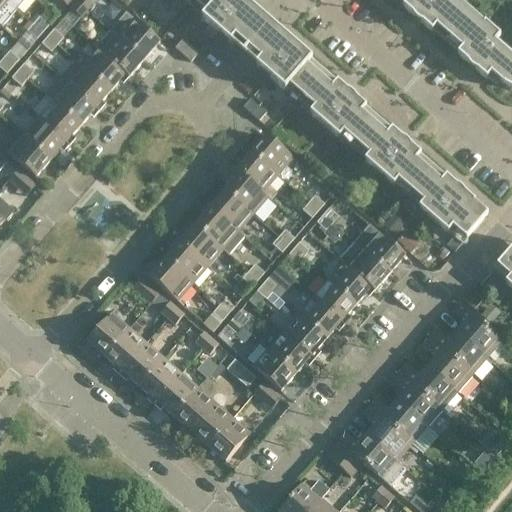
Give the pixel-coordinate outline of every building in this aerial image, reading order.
[(0,0),(0,25),(2,27),(16,11),(3,0),(0,0)] [(25,0),(3,0),(16,11),(25,0)] [(80,0),(78,4),(87,12),(93,5),(87,0),(80,0)] [(243,56),(256,67),(285,92),(289,87),(302,98),(324,73),(311,62),(312,61),(270,24),(244,2),(241,0),(196,0),(193,3),(206,15),(201,20),(243,56)] [(403,8),(417,21),(432,33),(436,28),(449,39),(471,14),(458,3),(459,2),(457,0),(404,0),(407,3),(403,8)] [(87,12),(78,4),(71,11),(81,19),(87,12)] [(486,81),(491,75),(503,86),(505,87),(508,89),(511,90),(511,56),(496,43),(500,37),(485,24),(484,25),(471,14),(449,39),(462,50),(457,55),(473,69),(486,81)] [(110,32),(144,62),(160,44),(126,15),(110,32)] [(33,25),(43,34),(49,27),(40,18),(33,25)] [(27,32),(19,42),(28,51),(37,41),(43,34),(33,25),(27,32)] [(48,38),(58,46),(64,39),(54,31),(48,38)] [(97,42),(93,47),(96,49),(95,50),(97,51),(126,76),(125,76),(129,80),(144,62),(110,32),(100,44),(97,42)] [(58,46),(48,38),(42,45),(52,54),(58,46)] [(198,55),(182,41),(175,50),(191,63),(198,55)] [(10,52),(4,60),(13,68),(20,61),(28,51),(19,42),(10,52)] [(126,76),(97,51),(83,68),(111,93),(125,76),(126,76)] [(13,68),(4,60),(0,63),(0,68),(7,75),(13,68)] [(83,68),(75,62),(61,79),(96,110),(111,93),(83,68)] [(18,72),(28,81),(34,73),(24,65),(18,72)] [(28,81),(18,72),(12,79),(22,88),(28,81)] [(366,108),(352,96),(337,83),(336,84),(324,73),(302,98),(314,109),(309,115),(339,140),(343,135),(356,146),(378,120),(365,109),(366,108)] [(96,110),(61,79),(46,96),(81,127),(96,110)] [(259,122),(266,114),(250,101),(243,109),(259,122)] [(53,103),(38,120),(66,145),(81,127),(53,103)] [(66,145),(38,120),(23,137),(51,162),(66,145)] [(391,132),(378,120),(356,146),(369,157),(364,162),(393,187),(398,182),(411,193),(433,168),(420,157),(421,156),(392,131),(391,132)] [(51,162),(23,137),(7,155),(36,180),(51,162)] [(251,155),(277,178),(293,160),(266,137),(251,155)] [(251,155),(236,172),(239,176),(263,195),(263,194),(268,199),(270,201),(276,194),(268,188),(277,178),(251,155)] [(488,216),(474,204),(475,203),(446,178),(445,179),(433,168),(411,193),(423,204),(419,209),(433,222),(448,235),(452,229),(466,241),(488,216)] [(35,188),(17,172),(9,182),(27,197),(35,188)] [(253,217),(268,199),(263,194),(263,195),(239,176),(225,192),(253,217)] [(238,234),(253,217),(225,192),(210,210),(238,234)] [(315,199),(309,206),(318,214),(324,207),(315,199)] [(312,221),(318,214),(309,206),(303,213),(312,221)] [(223,251),(229,257),(244,239),(238,234),(210,210),(195,227),(223,251)] [(329,211),(323,218),(332,226),(338,219),(329,211)] [(326,233),(332,226),(323,218),(317,225),(326,233)] [(180,244),(208,268),(223,251),(195,227),(180,244)] [(354,245),(389,276),(405,258),(370,227),(354,245)] [(286,233),(279,240),(289,248),(295,241),(286,233)] [(282,255),(289,248),(279,240),(273,247),(282,255)] [(452,241),(446,248),(453,255),(459,248),(452,241)] [(193,285),(208,268),(180,244),(165,261),(193,285)] [(299,245),(293,252),(302,260),(309,253),(299,245)] [(343,265),(371,290),(370,290),(374,293),(389,276),(354,245),(339,262),(343,265)] [(511,249),(496,267),(510,279),(505,285),(511,290),(511,249)] [(296,267),(302,260),(293,252),(287,259),(296,267)] [(149,279),(178,303),(193,285),(165,261),(149,279)] [(356,307),(370,290),(371,290),(343,265),(328,282),(356,307)] [(256,267),(250,274),(259,282),(265,275),(256,267)] [(253,289),(259,282),(250,274),(243,281),(253,289)] [(270,279),(263,286),(273,294),(279,287),(270,279)] [(151,305),(159,296),(142,280),(133,290),(151,305)] [(341,324),(356,307),(328,282),(313,299),(341,324)] [(266,301),(273,294),(263,286),(257,293),(266,301)] [(483,301),(472,291),(463,301),(475,311),(483,301)] [(326,341),(341,324),(313,299),(298,316),(326,341)] [(226,302),(220,309),(229,317),(235,310),(226,302)] [(161,314),(168,320),(176,311),(169,304),(161,314)] [(456,335),(486,360),(502,342),(459,305),(452,313),(465,325),(456,335)] [(223,324),(229,317),(220,309),(214,316),(223,324)] [(184,317),(176,311),(168,320),(176,327),(184,317)] [(240,314),(234,321),(243,329),(249,322),(240,314)] [(87,343),(105,359),(129,330),(111,315),(87,343)] [(311,358),(326,341),(298,316),(283,333),(311,358)] [(237,336),(243,329),(234,321),(227,328),(237,336)] [(121,373),(146,345),(129,330),(105,359),(121,373)] [(296,375),(311,358),(283,333),(268,351),(296,375)] [(471,378),(486,360),(456,335),(448,344),(436,333),(428,341),(471,378)] [(195,344),(202,350),(211,340),(203,334),(195,344)] [(218,347),(211,340),(202,350),(210,357),(218,347)] [(456,395),(471,378),(428,341),(422,348),(435,359),(426,369),(456,395)] [(139,388),(164,360),(146,345),(121,373),(139,388)] [(281,393),(296,375),(268,351),(252,368),(281,393)] [(156,403),(181,375),(164,360),(139,388),(156,403)] [(227,371),(237,380),(246,371),(235,362),(227,371)] [(441,412),(456,395),(426,369),(418,378),(406,367),(399,375),(441,412)] [(256,380),(246,371),(237,380),(248,390),(256,380)] [(173,418),(198,390),(181,375),(156,403),(173,418)] [(426,429),(441,412),(399,375),(392,382),(405,393),(396,404),(426,429)] [(254,395),(272,411),(280,401),(262,386),(254,395)] [(191,434),(215,405),(198,390),(173,418),(191,434)] [(411,446),(426,429),(396,404),(389,412),(376,401),(369,410),(411,446)] [(23,404),(13,416),(23,425),(33,413),(23,404)] [(208,449),(233,420),(215,405),(191,434),(208,449)] [(264,406),(244,418),(252,432),(272,420),(264,406)] [(396,463),(411,446),(369,410),(362,417),(375,428),(367,437),(396,463)] [(250,436),(233,420),(208,449),(225,464),(250,436)] [(339,444),(363,465),(390,489),(406,471),(396,463),(367,437),(359,447),(346,436),(339,444)] [(344,473),(352,464),(335,448),(326,458),(344,473)] [(494,460),(486,453),(474,466),(482,473),(494,460)] [(350,479),(359,469),(352,464),(344,473),(350,479)] [(310,511),(321,500),(321,501),(329,492),(318,482),(310,491),(303,485),(279,511),(310,511)] [(372,499),(378,504),(387,494),(381,488),(372,499)] [(393,499),(387,494),(378,504),(384,510),(393,499)] [(419,511),(424,507),(415,499),(409,505),(416,511),(419,511)] [(334,511),(321,501),(321,500),(310,511),(334,511)]
